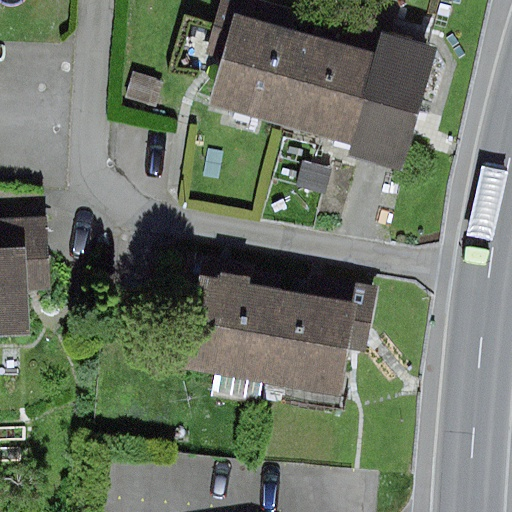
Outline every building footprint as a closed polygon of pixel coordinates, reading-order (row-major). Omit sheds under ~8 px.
[(288,119),(308,46),(280,38),(287,14),(233,0),(224,0),(216,32),(232,37),(215,98),(288,119)] [(343,31),(337,54),(308,46),(288,119),(360,139),(356,152),(396,163),(426,54),(343,31)] [(263,374),(277,301),(247,295),(251,272),(188,261),(182,297),(199,300),(188,362),(263,374)] [(45,264),(0,265),(0,349),(47,348),(45,264)] [(305,306),(277,301),(263,374),(338,387),(350,326),(367,329),(373,290),(310,281),(305,306)]
